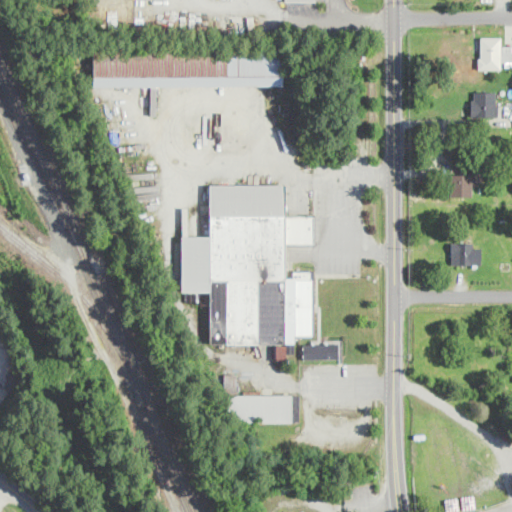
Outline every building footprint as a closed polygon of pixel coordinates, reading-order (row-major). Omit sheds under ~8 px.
[(480,36),(500,36),(500,45),(500,60),(500,68),(478,68),(478,57),(480,57),(480,36)] [(500,45),(511,45),(511,60),(500,60),(500,45)] [(92,49),(92,83),(283,83),(283,49),(92,49)] [(496,90),(471,90),(471,115),(496,115),(496,90)] [(449,173),(449,195),(474,195),(473,173),(449,173)] [(209,343),(275,342),(275,356),(284,356),(284,343),(293,343),(293,334),(314,334),(313,271),(285,271),(285,243),(313,243),(313,215),(286,215),(285,184),(209,185),(209,235),(181,235),(181,291),(208,291),(209,343)] [(480,241),(451,241),(451,264),(480,264),(480,241)] [(339,342),(303,342),(303,357),(339,357),(339,342)] [(275,359),(286,359),(286,351),(294,351),(294,343),(275,343),(275,359)] [(224,390),(237,390),(236,374),(224,374),(224,390)] [(299,421),(299,394),(227,394),(227,421),(299,421)]
